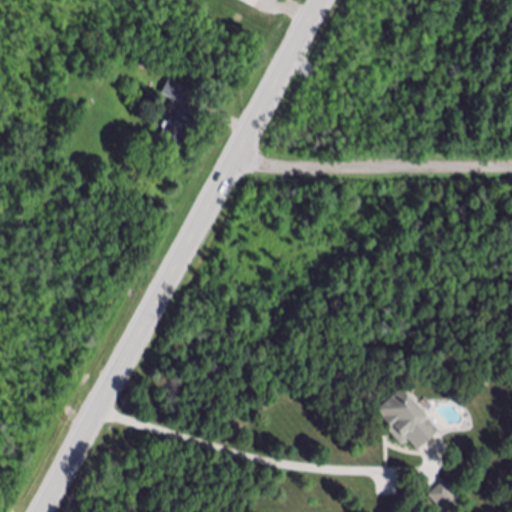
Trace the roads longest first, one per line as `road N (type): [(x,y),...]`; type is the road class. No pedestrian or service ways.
road 1 (secondary): [(322,0),(44,511)]
road 2 (residential): [(236,160),(292,168),(511,164)]
